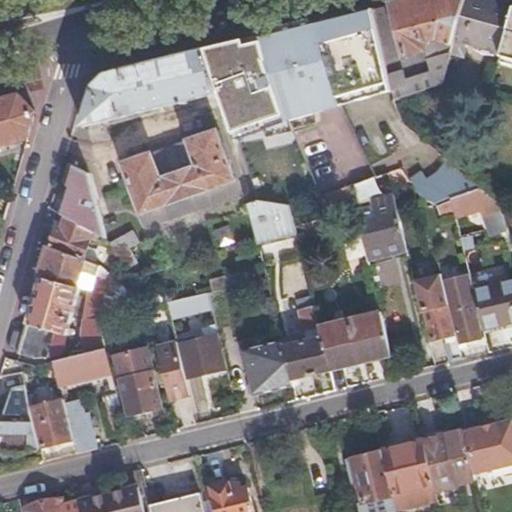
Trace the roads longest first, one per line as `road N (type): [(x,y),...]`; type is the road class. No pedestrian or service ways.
road 1 (residential): [(0,484),(511,362)]
road 2 (unclassified): [(0,308),(70,70),(63,18)]
